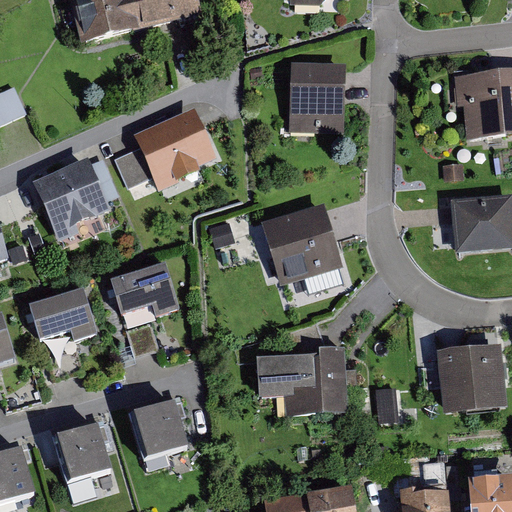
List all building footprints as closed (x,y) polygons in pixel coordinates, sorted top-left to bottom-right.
[(138,0),(78,0),(90,46),(146,32),(138,0)] [(138,0),(146,32),(188,22),(189,28),(208,23),(202,0),(138,0)] [(301,71),(298,134),(326,135),(326,139),(350,140),(353,73),(301,71)] [(511,136),(511,76),(462,81),(465,108),(471,108),(474,144),(511,141),(511,137),(511,136)] [(33,117),(21,90),(0,99),(0,113),(7,128),(33,117)] [(201,116),(144,141),(148,151),(162,179),(167,192),(207,174),(205,170),(222,162),(201,116)] [(148,151),(123,163),(136,191),(162,179),(148,151)] [(124,198),(109,164),(97,169),(112,203),(124,198)] [(51,184),(41,189),(65,243),(84,234),(81,227),(116,211),(112,203),(97,169),(95,165),(69,176),(68,174),(50,182),(51,184)] [(511,252),(511,200),(460,205),(465,257),(511,252)] [(351,277),(331,211),(272,228),(289,287),(322,277),(324,285),(351,277)] [(0,266),(16,262),(3,221),(0,221),(0,266)] [(187,313),(173,270),(119,286),(129,320),(161,311),(163,320),(187,313)] [(104,338),(90,295),(38,311),(48,344),(77,335),(80,345),(104,338)] [(0,369),(22,363),(9,320),(0,322),(0,369)] [(353,375),(351,352),(332,353),(322,326),(294,335),(303,361),(266,363),(268,401),(294,400),(296,425),(325,423),(324,418),(355,416),(354,393),(363,392),(362,374),(353,375)] [(157,327),(133,334),(141,360),(165,352),(157,327)] [(48,344),(61,384),(90,375),(80,345),(77,335),(48,344)] [(511,410),(511,384),(508,352),(453,358),(456,386),(451,387),(454,417),(511,410)] [(0,402),(9,400),(0,370),(0,402)] [(184,411),(183,408),(139,422),(155,473),(176,467),(174,459),(197,452),(187,421),(192,420),(189,409),(184,411)] [(107,435),(106,432),(62,445),(78,497),(99,490),(97,483),(120,476),(110,445),(116,443),(112,433),(107,435)] [(29,455),(0,463),(0,511),(23,511),(22,505),(43,499),(29,455)] [(402,499),(411,498),(413,511),(408,511),(407,511),(456,511),(453,470),(437,471),(436,459),(415,461),(417,478),(400,480),(402,499)] [(482,486),(478,487),(480,511),(511,511),(511,483),(493,485),(493,483),(482,484),(482,486)] [(361,511),(359,493),(275,507),(275,511),(361,511)]
